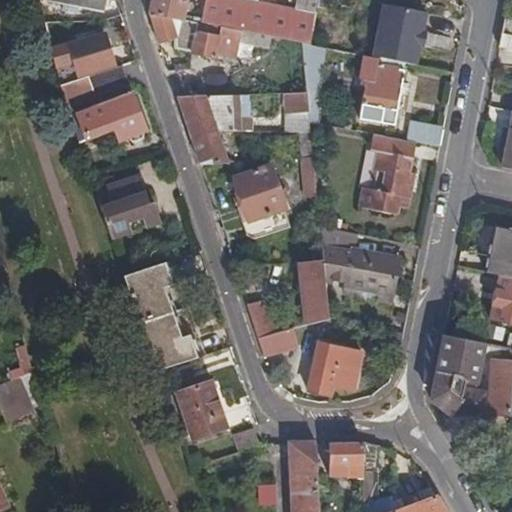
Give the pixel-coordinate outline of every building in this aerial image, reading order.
[(54,0),(73,5),(73,11),(80,12),(81,6),(103,10),(105,0),(54,0)] [(153,0),(151,14),(187,22),(191,0),(153,0)] [(318,7),(319,0),(299,0),(299,2),(297,12),(238,0),(207,0),(204,25),(272,40),(303,46),(310,47),(318,7)] [(335,11),(336,0),(319,0),(318,7),(335,11)] [(372,60),(416,69),(421,46),(423,35),(427,16),(383,6),(372,60)] [(511,14),(506,13),(500,48),(511,50),(511,14)] [(197,24),(187,22),(151,14),(151,16),(161,49),(177,41),(190,54),(197,24)] [(204,25),(197,24),(190,54),(190,56),(215,60),(216,53),(268,64),(272,40),(204,25)] [(52,46),(57,67),(74,63),(78,75),(117,64),(106,33),(52,46)] [(310,47),(303,46),(306,78),(321,80),(326,51),(310,47)] [(126,64),(62,85),(68,103),(133,84),(126,64)] [(406,73),(367,64),(363,81),(368,82),(363,106),(396,113),(406,73)] [(189,75),(170,79),(177,99),(197,98),(189,75)] [(321,80),(306,78),(308,94),(319,96),(321,80)] [(308,94),(285,95),(289,134),(298,134),(312,134),(311,125),(308,94)] [(319,96),(308,94),(311,125),(320,127),(319,96)] [(76,131),(80,142),(118,130),(122,140),(149,130),(137,95),(72,117),(76,131)] [(177,99),(190,139),(218,133),(232,133),(230,97),(197,98),(177,99)] [(511,112),(511,113),(501,166),(511,167),(511,112)] [(424,146),(442,149),(446,129),(413,123),(408,143),(424,146)] [(190,139),(200,166),(230,165),(218,133),(190,139)] [(298,134),(300,161),(314,160),(312,134),(298,134)] [(424,146),(408,143),(377,137),(374,152),(380,154),(372,192),(366,191),(362,210),(401,217),(403,208),(411,209),(424,146)] [(301,171),(316,171),(314,160),(300,161),(301,171)] [(289,210),(272,166),(234,179),(250,225),(289,210)] [(141,174),(96,189),(113,238),(133,231),(130,221),(145,216),(141,205),(151,202),(141,174)] [(154,200),(151,202),(141,205),(145,216),(130,221),(133,231),(161,221),(154,200)] [(511,230),(493,227),(483,271),(496,274),(488,318),(511,323),(511,230)] [(346,250),(349,233),(322,228),(323,245),(327,281),(390,295),(397,260),(346,250)] [(307,327),(330,320),(327,291),(327,281),(323,245),(309,247),(312,268),(301,268),(307,327)] [(160,284),(169,314),(190,307),(174,259),(169,261),(176,279),(160,284)] [(134,301),(141,324),(169,314),(160,284),(176,279),(169,261),(125,275),(134,301)] [(388,304),(390,295),(327,281),(327,291),(388,304)] [(190,307),(169,314),(177,338),(193,334),(200,356),(205,354),(190,307)] [(249,313),(258,341),(278,335),(270,308),(249,313)] [(141,324),(157,371),(200,356),(193,334),(177,338),(169,314),(141,324)] [(258,341),(264,358),(292,351),(287,332),(278,335),(258,341)] [(483,345),(444,337),(432,398),(452,414),(483,413),(485,397),(479,397),(479,393),(466,392),(467,383),(476,384),(483,345)] [(7,383),(30,374),(24,347),(15,350),(19,369),(5,374),(7,383)] [(352,395),(360,357),(319,347),(308,392),(330,398),(331,391),(352,395)] [(489,413),(509,412),(511,382),(511,350),(496,348),(489,413)] [(7,383),(0,385),(0,415),(3,423),(30,412),(26,400),(38,395),(30,374),(7,383)] [(227,426),(212,381),(179,392),(196,437),(227,426)] [(231,428),(239,451),(261,442),(253,420),(231,428)] [(318,511),(313,441),(287,441),(291,511),(318,511)] [(365,479),(365,441),(332,441),(334,479),(365,479)] [(375,441),(365,441),(365,479),(365,506),(381,505),(381,500),(382,444),(375,441)] [(201,455),(189,459),(194,468),(205,464),(201,455)] [(446,511),(436,493),(431,495),(429,483),(419,486),(422,498),(406,503),(379,511),(446,511)] [(277,485),(262,485),(262,504),(278,503),(277,485)] [(379,511),(406,503),(402,494),(395,497),(381,500),(381,505),(365,506),(364,511),(379,511)]
